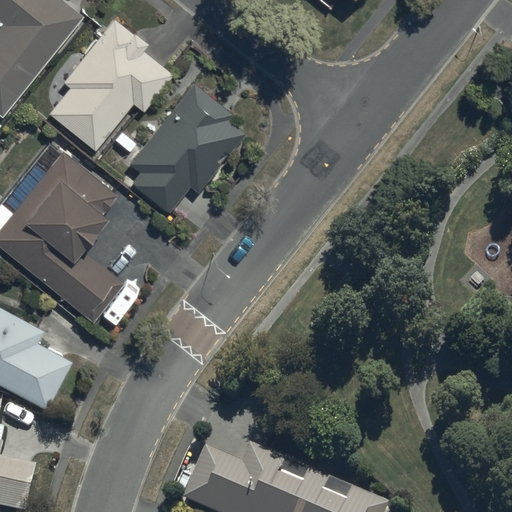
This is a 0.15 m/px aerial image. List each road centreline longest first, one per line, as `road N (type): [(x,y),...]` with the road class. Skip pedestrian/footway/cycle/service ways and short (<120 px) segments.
road 1 (residential): [(104,511),(155,384),(360,121)]
road 2 (residential): [(360,121),(206,0)]
road 3 (residential): [(360,121),(459,0)]
